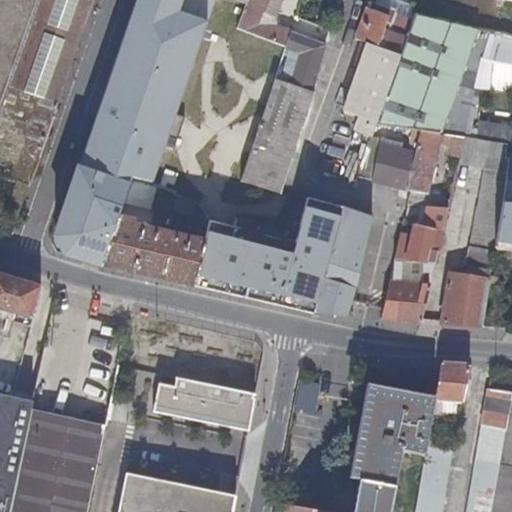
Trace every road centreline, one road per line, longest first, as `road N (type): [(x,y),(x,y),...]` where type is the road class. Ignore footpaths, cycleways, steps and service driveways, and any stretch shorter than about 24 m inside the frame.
road 1 (residential): [(362,341),(387,221),(375,200),(314,168),(359,0)]
road 2 (residential): [(24,264),(114,0)]
road 3 (residential): [(24,264),(292,328)]
road 4 (residential): [(292,328),(260,511)]
road 5 (residential): [(362,341),(511,356)]
